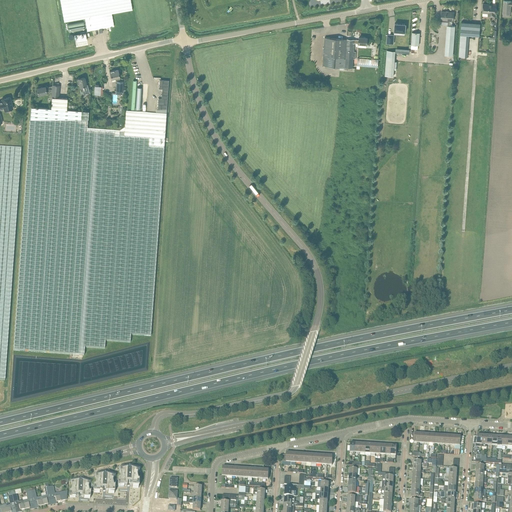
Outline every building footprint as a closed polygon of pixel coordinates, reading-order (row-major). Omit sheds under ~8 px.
[(132,10),(130,0),(60,0),(64,22),(85,18),(87,31),(108,27),(114,26),(111,14),(132,10)] [(511,1),(503,0),(503,5),(502,17),(510,18),(510,6),(511,5),(511,1)] [(495,14),(496,5),(492,4),(492,5),(483,4),(483,8),(482,8),(482,10),(482,11),(482,13),(489,13),(488,16),(495,17),(495,14)] [(448,26),(452,26),(453,13),(444,12),(441,12),(441,15),(442,15),(441,19),(448,20),(448,26)] [(69,32),(85,29),(84,21),(68,24),(69,32)] [(395,23),(394,31),(405,32),(406,24),(401,24),(401,23),(399,23),(395,23)] [(479,37),(480,24),(461,23),(458,57),(467,57),(469,36),(479,37)] [(452,26),(448,26),(447,26),(445,55),(453,56),(455,26),(452,26)] [(85,32),(74,34),(75,42),(87,40),(85,32)] [(419,45),(419,38),(420,33),(412,32),(412,37),(411,45),(409,44),(409,48),(411,48),(410,49),(417,49),(418,45),(419,45)] [(323,66),(345,68),(345,69),(350,70),(350,68),(353,68),(353,59),(355,59),(356,52),(354,51),(355,43),(367,44),(367,38),(359,37),(359,40),(325,37),(323,66)] [(387,51),(385,76),(393,77),(394,73),(389,73),(391,51),(387,51)] [(357,66),(359,66),(378,67),(378,60),(357,58),(357,66)] [(122,91),(123,86),(123,81),(120,81),(118,70),(110,71),(111,79),(116,78),(117,81),(116,81),(116,91),(122,91)] [(89,93),(88,90),(87,85),(86,85),(84,77),(78,79),(80,87),(81,86),(83,94),(89,93)] [(167,112),(168,81),(159,80),(159,89),(162,90),(161,102),(158,102),(157,111),(167,112)] [(52,85),(52,86),(52,90),(51,97),(52,97),(58,97),(60,85),(52,85)] [(46,92),(52,90),(52,86),(45,87),(45,86),(37,88),(38,95),(47,93),(46,92)] [(102,95),(103,87),(95,87),(94,95),(102,95)] [(2,101),(0,101),(0,109),(4,109),(4,111),(13,109),(10,97),(2,99),(2,101)] [(68,98),(58,97),(52,97),(51,108),(31,106),(24,209),(14,349),(84,355),(84,347),(104,349),(105,341),(130,343),(130,335),(150,336),(166,116),(126,113),(124,133),(87,130),(88,110),(67,109),(68,98)] [(0,379),(5,380),(21,149),(0,147),(0,379)] [(291,466),(291,462),(292,453),(287,452),(286,456),(283,455),(282,461),(286,462),(286,466),(291,466)] [(445,474),(457,475),(457,469),(457,467),(453,467),(445,466),(445,471),(445,474)] [(224,476),(227,476),(228,467),(223,467),(222,476),(220,476),(219,483),(223,483),(224,476)] [(128,469),(120,471),(120,475),(119,479),(118,479),(118,486),(127,486),(127,483),(130,484),(129,486),(139,487),(139,480),(138,480),(137,476),(138,472),(130,469),(130,470),(130,472),(128,471),(128,470),(128,469)] [(390,476),(390,473),(389,473),(381,473),(378,472),(378,476),(382,476),(382,482),(393,483),(394,476),(390,476)] [(103,475),(95,476),(96,481),(95,485),(94,485),(94,484),(93,491),(103,492),(103,489),(105,489),(105,492),(115,492),(115,485),(114,485),(114,486),(113,481),(114,477),(106,475),(106,477),(103,477),(104,475),(103,475)] [(177,488),(178,478),(170,478),(170,487),(177,488)] [(88,487),(90,483),(82,480),(81,482),(79,482),(79,480),(71,482),(72,486),(71,490),(70,490),(69,490),(69,497),(78,497),(79,494),(81,494),(81,497),(90,497),(91,491),(90,491),(89,491),(88,487)] [(41,497),(43,505),(49,504),(49,501),(52,501),(49,487),(48,483),(45,484),(45,488),(44,488),(46,496),(41,497)] [(304,486),(299,485),(291,485),(291,488),(285,487),(285,495),(292,496),(297,496),(297,488),(304,489),(304,488),(304,486)] [(53,486),(49,487),(52,501),(54,500),(55,502),(67,500),(67,491),(55,493),(53,486)] [(18,510),(25,509),(23,501),(18,502),(17,494),(16,494),(15,490),(11,491),(15,509),(18,508),(18,510)] [(34,491),(30,491),(33,505),(36,504),(37,506),(38,506),(43,505),(41,497),(37,498),(35,490),(34,491)] [(5,505),(6,511),(11,511),(13,511),(13,509),(15,509),(11,491),(8,492),(9,496),(8,496),(9,504),(5,505)] [(27,500),(23,501),(25,509),(29,508),(31,508),(31,505),(33,505),(30,491),(26,492),(27,500)] [(177,499),(177,492),(169,491),(169,499),(177,499)] [(473,508),(473,510),(484,511),(484,509),(481,508),(481,503),(475,503),(475,504),(472,504),(471,508),(473,508)]
